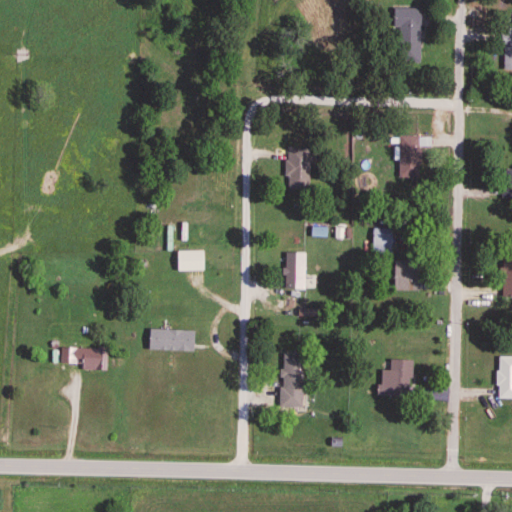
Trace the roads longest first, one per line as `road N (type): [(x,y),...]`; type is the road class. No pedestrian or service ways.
road 1 (residential): [(460,106),(271,100),(252,112),(243,471)]
road 2 (secondary): [(511,479),(0,465)]
road 3 (residential): [(462,24),(452,478)]
